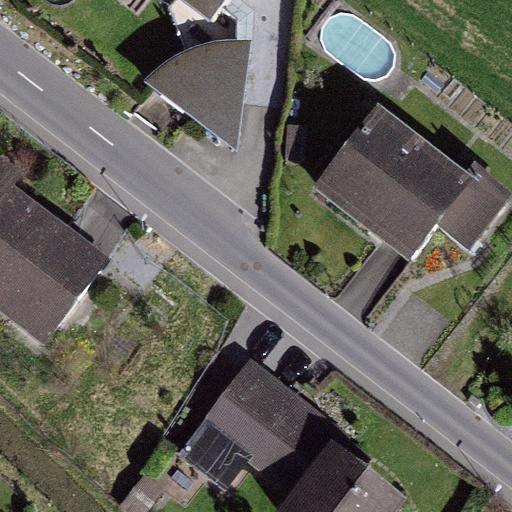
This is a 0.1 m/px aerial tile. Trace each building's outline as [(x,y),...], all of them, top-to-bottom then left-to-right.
[(158,0),(163,3),(179,69),(145,99),(238,172),(252,65),(227,54),(223,32),(249,0),(158,0)] [(388,131),(323,213),(422,290),(455,247),(478,265),(511,220),(511,218),(480,193),(475,199),(388,131)] [(0,168),(0,241),(26,210),(36,197),(0,168)] [(0,241),(0,323),(60,372),(126,290),(26,210),(0,241)] [(305,511),(399,511),(249,390),(211,436),(305,511)]
